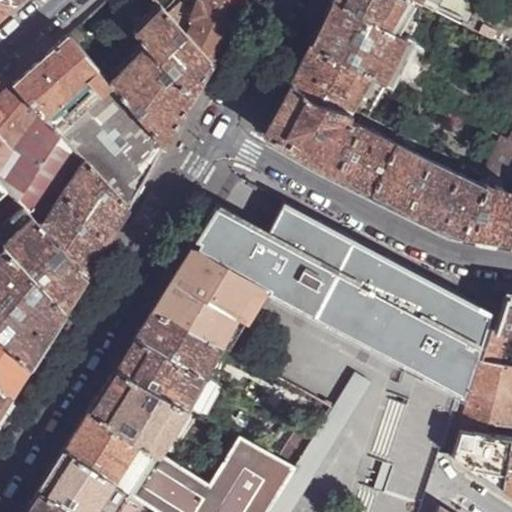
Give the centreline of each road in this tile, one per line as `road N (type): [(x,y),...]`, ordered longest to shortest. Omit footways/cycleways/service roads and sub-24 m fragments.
road 1 (tertiary): [(0,476),(216,137)]
road 2 (residential): [(216,137),(446,258),(511,268)]
road 3 (tertiary): [(216,137),(249,88),(288,0)]
